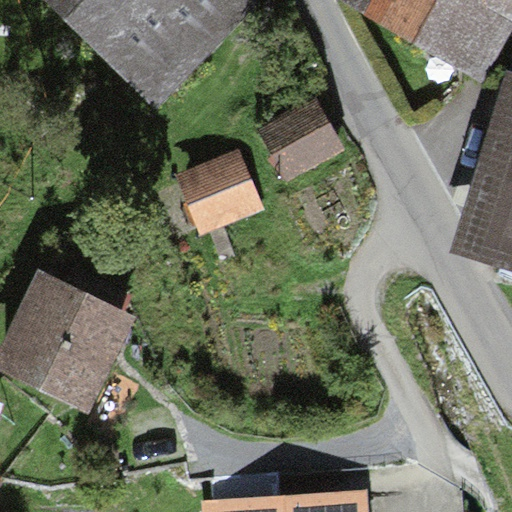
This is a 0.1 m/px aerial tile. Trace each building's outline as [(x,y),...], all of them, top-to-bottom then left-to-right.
[(232,0),(84,0),(80,5),(163,88),(241,9),(232,0)] [(511,0),(366,0),(462,54),(464,51),(484,63),(511,12),(511,0)] [(263,131),(287,175),(332,151),(307,106),(263,131)] [(511,141),(480,244),(511,253),(511,141)] [(188,179),(206,223),(248,205),(231,162),(188,179)] [(43,283),(4,363),(82,400),(121,321),(103,313),(113,291),(73,271),(62,293),(43,283)] [(356,511),(356,501),(278,506),(276,473),(212,477),(214,511),(356,511)]
